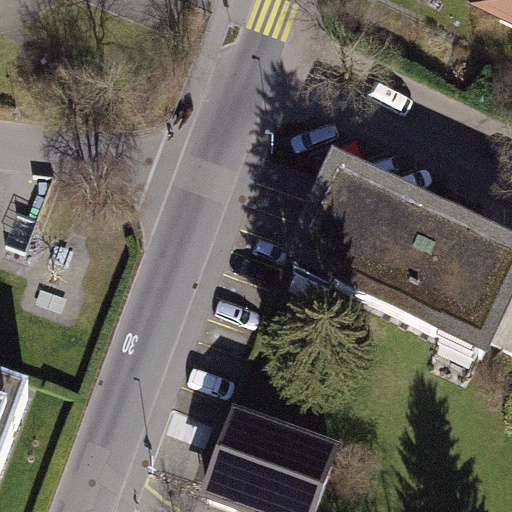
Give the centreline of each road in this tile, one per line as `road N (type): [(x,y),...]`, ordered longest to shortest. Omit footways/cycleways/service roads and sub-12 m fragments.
road 1 (residential): [(204,184),(85,511)]
road 2 (residential): [(511,173),(256,52)]
road 3 (residential): [(204,184),(151,163),(0,143)]
road 4 (residential): [(256,52),(204,184)]
